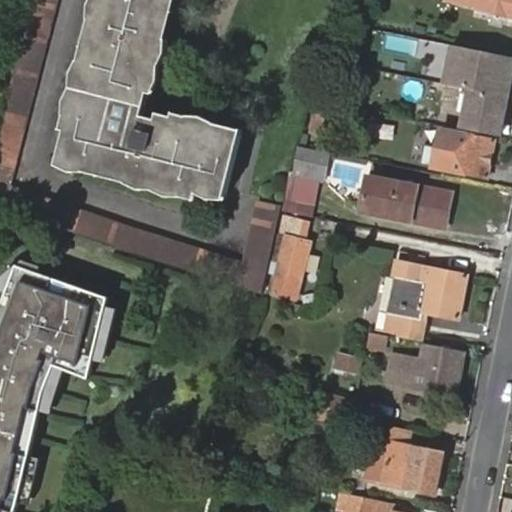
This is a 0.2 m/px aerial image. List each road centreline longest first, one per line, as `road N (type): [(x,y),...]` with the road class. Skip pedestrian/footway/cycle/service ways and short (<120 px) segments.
road 1 (residential): [(73,0),(32,166),(44,181),(228,240)]
road 2 (residential): [(511,332),(475,511)]
